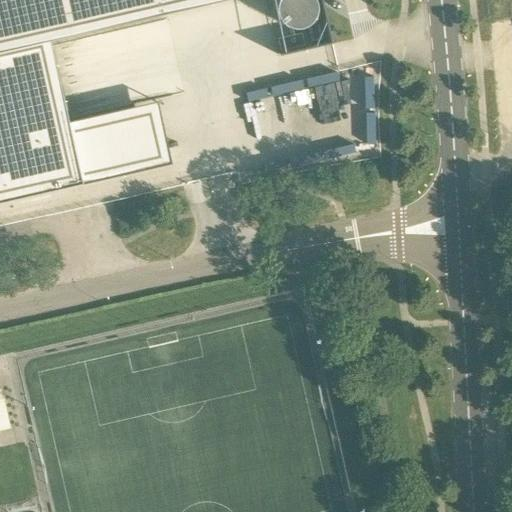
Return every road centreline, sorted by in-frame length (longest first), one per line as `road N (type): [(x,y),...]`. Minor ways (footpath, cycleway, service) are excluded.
road 1 (residential): [(0,308),(230,256),(397,236),(460,220)]
road 2 (secondary): [(460,220),(475,511)]
road 3 (secondary): [(440,0),(460,220)]
